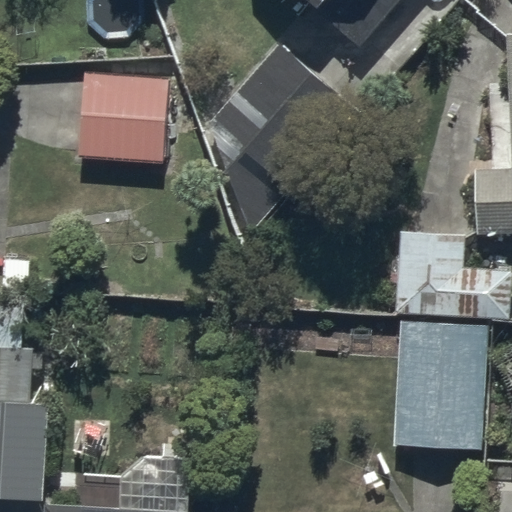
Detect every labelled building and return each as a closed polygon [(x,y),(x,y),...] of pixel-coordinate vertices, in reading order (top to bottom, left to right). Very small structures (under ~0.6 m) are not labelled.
[(321,0),(360,34),(389,0),(321,0)] [(511,16),(501,16),(510,159),(479,159),(480,223),(511,222),(511,16)] [(210,108),(252,223),(360,102),(278,34),(210,108)] [(85,61),(80,147),(161,154),(168,68),(85,61)] [(397,306),(488,311),(511,312),(511,302),(511,256),(463,254),(464,223),(400,220),(397,306)] [(488,311),(397,306),(394,436),(483,438),(488,311)] [(0,335),(0,486),(47,489),(51,392),(33,392),(33,337),(0,335)] [(193,511),(193,500),(48,495),(47,511),(193,511)]
